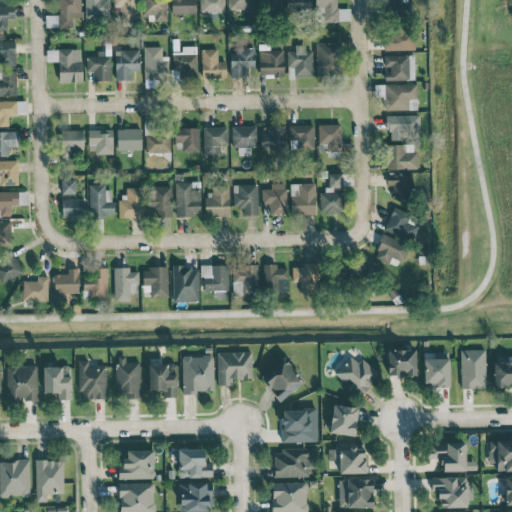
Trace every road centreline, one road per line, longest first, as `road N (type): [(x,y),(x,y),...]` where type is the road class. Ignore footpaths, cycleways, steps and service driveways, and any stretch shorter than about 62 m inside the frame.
road 1 (residential): [(39,105),(360,98)]
road 2 (residential): [(57,241),(354,235)]
road 3 (residential): [(36,0),(41,220),(57,241)]
road 4 (residential): [(239,423),(0,431)]
road 5 (residential): [(357,0),(361,222),(354,235)]
road 6 (residential): [(400,511),(399,419),(511,416)]
